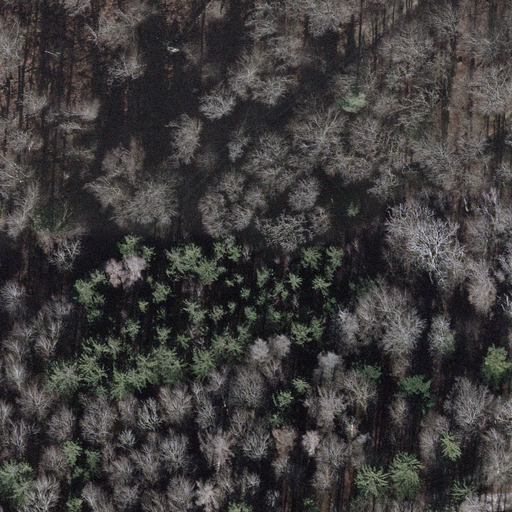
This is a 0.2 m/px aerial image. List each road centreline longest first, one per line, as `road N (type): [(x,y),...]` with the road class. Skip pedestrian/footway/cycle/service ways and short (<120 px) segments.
road 1 (track): [(409,0),(0,350)]
road 2 (track): [(0,433),(166,391),(298,373),(511,368)]
